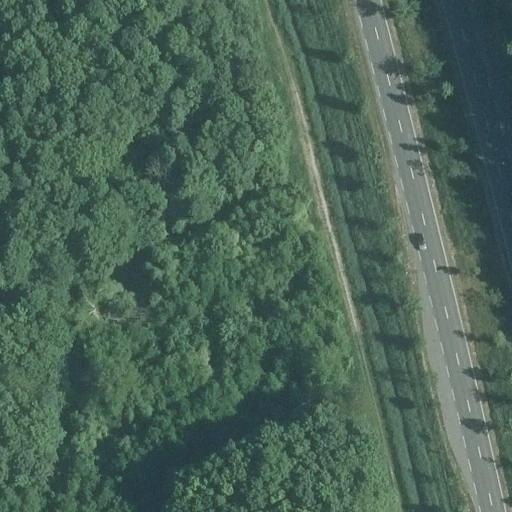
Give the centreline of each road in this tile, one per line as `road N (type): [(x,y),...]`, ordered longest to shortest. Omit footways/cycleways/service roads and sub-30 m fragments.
road 1 (primary): [(352,0),(484,511)]
road 2 (primary): [(511,210),(452,0)]
